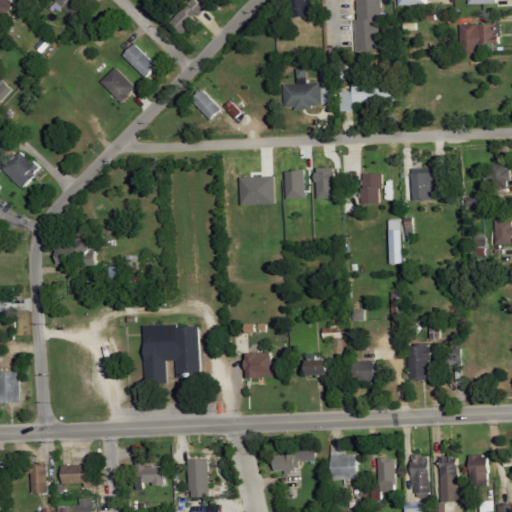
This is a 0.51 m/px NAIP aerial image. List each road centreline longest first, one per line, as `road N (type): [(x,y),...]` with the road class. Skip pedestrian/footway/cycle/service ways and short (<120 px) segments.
road 1 (residential): [(46,432),(34,265),(41,231),(257,0)]
road 2 (tertiary): [(46,432),(511,413)]
road 3 (residential): [(120,140),(135,146),(511,132)]
road 4 (track): [(108,429),(98,354),(81,338),(38,327)]
